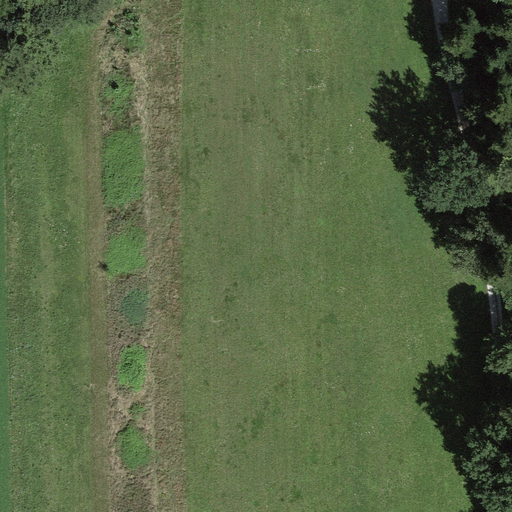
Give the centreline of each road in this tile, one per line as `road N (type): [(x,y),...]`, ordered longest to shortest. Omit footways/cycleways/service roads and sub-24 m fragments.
road 1 (track): [(444,0),(490,252),(507,511)]
road 2 (track): [(89,0),(0,97)]
